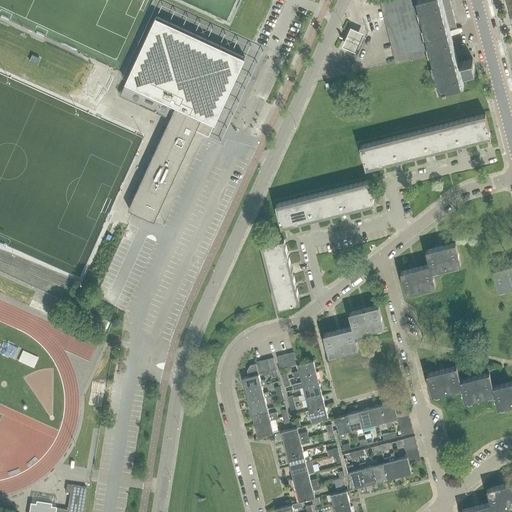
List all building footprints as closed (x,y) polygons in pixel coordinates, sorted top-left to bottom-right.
[(449,0),(379,0),(391,44),(396,62),(430,53),(440,90),(443,89),(443,91),(447,90),(446,89),(461,85),(458,74),(475,69),(472,59),(456,63),(451,44),(448,30),(457,27),(449,0)] [(156,16),(119,95),(170,118),(128,208),(154,220),(196,130),(209,136),(245,57),(156,16)] [(364,33),(351,27),(343,45),(356,51),(364,33)] [(32,54),(30,60),(37,63),(40,57),(32,54)] [(454,122),(459,145),(490,137),(491,137),(485,114),(484,114),(454,122)] [(459,145),(454,122),(423,130),(428,153),(459,145)] [(428,153),(423,130),(392,138),(397,160),(428,153)] [(397,160),(392,138),(361,146),(361,145),(360,145),(366,169),(367,169),(366,168),(397,160)] [(184,161),(192,164),(199,147),(191,143),(184,161)] [(338,188),(344,211),(374,203),(375,203),(369,180),(338,188)] [(344,211),(338,188),(307,196),(313,219),(344,211)] [(313,219),(307,196),(276,204),(276,203),(275,204),(282,227),(313,219)] [(269,275),(292,270),(284,239),(284,238),(261,244),(261,245),(269,275)] [(432,272),(461,265),(455,243),(440,247),(426,250),(430,265),(432,272)] [(493,269),(499,291),(511,287),(511,264),(508,266),(493,269)] [(436,286),(432,272),(430,265),(415,268),(401,272),(406,293),(436,286)] [(292,270),(269,275),(277,306),(277,307),(300,301),(300,300),(292,270)] [(355,334),(356,334),(384,326),(379,305),(364,309),(349,313),(353,327),(355,334)] [(359,348),(356,334),(355,334),(353,327),(338,331),(324,335),(329,356),(359,348)] [(0,349),(15,357),(20,346),(4,339),(0,348),(0,349)] [(297,364),(294,352),(293,353),(294,353),(289,354),(288,354),(291,365),(297,364)] [(291,365),(288,354),(283,356),(283,355),(286,367),(291,365)] [(286,367),(283,355),(282,356),(277,357),(280,368),(286,367)] [(270,371),(276,369),(273,358),(272,358),(273,358),(268,359),(267,359),(267,360),(270,371)] [(261,361),(264,372),(270,371),(267,360),(262,361),(262,360),(261,361)] [(297,364),(299,370),(293,372),(294,378),(300,376),(316,371),(313,360),(297,364)] [(255,362),(256,363),(256,364),(259,374),(264,372),(261,361),(256,362),(255,362)] [(259,374),(256,364),(256,363),(250,365),(247,370),(248,376),(243,378),(246,390),(262,385),(262,386),(267,384),(266,379),(260,381),(259,374)] [(432,395),(462,388),(460,380),(457,366),(442,370),(427,374),(432,395)] [(300,376),(302,381),(292,384),(293,390),(303,387),(319,383),(316,371),(300,376)] [(465,402),(494,394),(493,387),(489,373),(474,377),(460,380),(462,388),(465,402)] [(498,408),(511,404),(511,381),(507,383),(493,387),(494,394),(498,408)] [(303,387),(305,394),(298,396),(299,400),(306,399),(322,395),(319,383),(303,387)] [(249,401),(265,397),(269,396),(268,391),(264,393),(262,386),(262,385),(246,390),(249,401)] [(325,406),(322,395),(306,399),(309,410),(325,406)] [(249,401),(252,413),(268,409),(265,397),(249,401)] [(386,421),(388,427),(393,426),(391,420),(397,418),(396,412),(393,402),(381,405),(386,421)] [(381,405),(370,408),(374,424),(375,428),(380,426),(379,423),(386,421),(381,405)] [(328,418),(325,406),(309,410),(312,422),(328,418)] [(358,411),(363,427),(374,424),(370,408),(358,411)] [(255,424),(271,420),(278,418),(276,413),(269,415),(268,409),(252,413),(255,424)] [(396,412),(397,418),(409,415),(409,414),(407,410),(408,410),(408,409),(396,412)] [(358,435),(357,432),(356,429),(363,427),(358,411),(347,414),(351,430),(353,436),(358,435)] [(335,417),(339,433),(340,438),(346,436),(345,432),(351,430),(347,414),(335,417)] [(409,416),(409,415),(397,418),(399,424),(411,421),(410,420),(409,416)] [(274,432),(271,420),(255,424),(258,436),(274,432)] [(411,421),(399,424),(400,430),(412,427),(412,426),(411,426),(410,421),(411,421)] [(297,427),(295,428),(281,431),(284,443),(309,437),(307,432),(299,434),(297,427)] [(412,427),(400,430),(402,435),(414,432),(413,431),(413,432),(412,427)] [(415,436),(403,439),(404,445),(416,442),(416,441),(415,442),(414,437),(415,437),(415,436)] [(309,437),(284,443),(287,455),(303,451),(301,444),(310,442),(309,437)] [(406,451),(418,448),(417,447),(416,443),(416,442),(404,445),(406,451)] [(418,448),(406,451),(407,457),(419,454),(419,453),(418,453),(417,448),(418,448)] [(309,456),(305,457),(303,451),(287,455),(290,466),(310,461),(309,456)] [(358,457),(357,451),(350,453),(352,461),(359,459),(358,457)] [(391,457),(388,458),(383,459),(384,463),(388,478),(400,475),(396,460),(394,453),(390,454),(391,457)] [(407,457),(409,463),(421,460),(421,459),(420,459),(419,454),(407,457)] [(412,472),(409,463),(407,457),(396,460),(400,475),(412,472)] [(371,461),(372,466),(377,481),(388,478),(384,463),(378,464),(376,460),(371,461)] [(312,461),(310,461),(290,466),(293,478),(309,474),(315,472),(312,461)] [(372,466),(366,467),(365,462),(359,463),(361,469),(365,484),(377,481),(372,466)] [(348,466),(352,483),(353,487),(365,484),(361,469),(354,470),(353,464),(348,466)] [(309,474),(293,478),(296,489),(318,483),(318,484),(320,483),(319,478),(310,480),(309,474)] [(493,510),(511,505),(511,482),(502,485),(487,489),(491,503),(493,510)] [(318,483),(296,489),(299,501),(302,500),(315,497),(313,490),(319,488),(318,484),(318,483)] [(30,502),(28,511),(80,511),(85,487),(86,487),(71,484),(67,484),(66,491),(70,492),(68,509),(56,507),(56,506),(55,506),(56,498),(33,494),(31,502),(30,502)] [(347,490),(330,494),(333,506),(350,502),(347,490)] [(303,506),(302,500),(299,501),(299,502),(276,508),(276,511),(294,511),(293,509),(303,506)] [(333,506),(335,511),(352,511),(350,502),(333,506)] [(491,503),(476,507),(462,510),(462,511),(493,511),(493,510),(491,503)]
